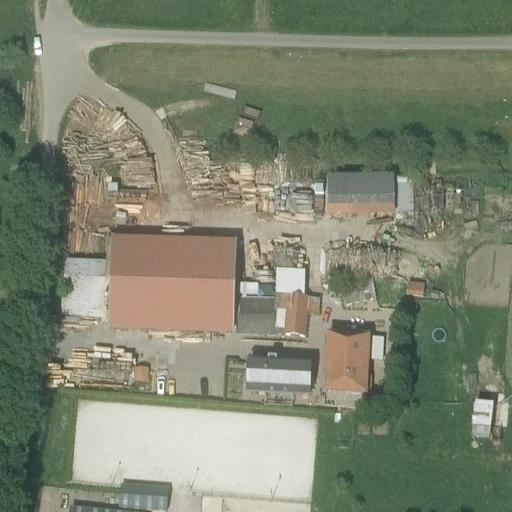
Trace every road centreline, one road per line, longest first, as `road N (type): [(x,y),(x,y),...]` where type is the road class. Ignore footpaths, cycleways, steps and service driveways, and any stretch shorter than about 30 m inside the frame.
road 1 (unclassified): [(6,511),(40,289),(50,39)]
road 2 (unclassified): [(50,39),(511,41)]
